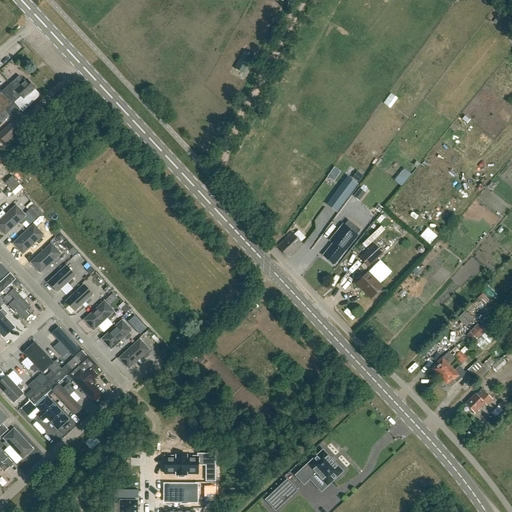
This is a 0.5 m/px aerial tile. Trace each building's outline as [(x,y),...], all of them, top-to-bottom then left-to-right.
[(260,28),(268,31),(273,20),(264,16),(260,28)] [(235,69),(243,74),(253,56),(244,51),(235,69)] [(6,61),(0,65),(0,71),(3,75),(11,68),(6,61)] [(23,84),(17,78),(0,93),(0,125),(12,115),(10,113),(7,109),(14,103),(22,113),(33,102),(27,96),(35,88),(28,80),(23,84)] [(0,132),(0,138),(4,143),(24,126),(16,118),(0,132)] [(246,134),(253,138),(258,131),(251,126),(246,134)] [(235,160),(243,163),(250,143),(242,140),(235,160)] [(347,177),(333,197),(343,204),(357,185),(347,177)] [(11,179),(6,184),(16,193),(21,188),(11,179)] [(353,196),(358,200),(364,192),(360,189),(353,196)] [(0,214),(14,202),(2,190),(0,191),(0,214)] [(310,203),(306,208),(312,213),(316,207),(310,203)] [(16,206),(0,220),(0,230),(5,236),(19,223),(21,226),(26,222),(23,219),(26,216),(16,206)] [(35,220),(42,214),(34,206),(28,211),(35,220)] [(357,208),(346,211),(349,222),(360,219),(357,208)] [(296,223),(301,227),(308,218),(303,214),(296,223)] [(372,227),(379,234),(388,227),(382,219),(372,227)] [(43,235),(34,225),(13,244),(23,255),(36,242),(39,245),(43,241),(41,238),(43,235)] [(334,265),(344,252),(344,251),(355,237),(342,226),(330,241),(333,244),(323,256),(334,265)] [(55,237),(59,233),(55,228),(51,233),(55,237)] [(290,256),(303,244),(291,233),(277,247),(286,256),(288,254),(290,256)] [(30,263),(40,274),(54,261),(56,264),(61,260),(58,257),(61,254),(51,244),(30,263)] [(368,267),(382,253),(374,244),(360,258),(368,267)] [(73,256),(77,252),(73,248),(69,252),(73,256)] [(0,279),(8,272),(0,263),(0,279)] [(74,282),(72,279),(75,276),(66,266),(48,282),(57,292),(67,283),(70,286),(74,282)] [(90,276),(95,272),(91,267),(86,271),(90,276)] [(371,299),(382,288),(368,273),(356,284),(371,299)] [(8,284),(14,278),(15,280),(16,280),(16,279),(10,274),(3,280),(4,281),(5,281),(8,284)] [(0,285),(0,289),(1,290),(1,291),(2,292),(9,286),(8,284),(5,281),(4,281),(0,285)] [(75,312),(85,302),(88,305),(92,301),(89,298),(93,295),(84,285),(66,301),(75,312)] [(108,295),(112,291),(108,286),(104,290),(108,295)] [(13,288),(8,293),(14,299),(8,304),(24,320),(29,315),(24,310),(30,305),(13,288)] [(480,292),(463,305),(470,314),(487,301),(480,292)] [(112,302),(107,296),(103,300),(104,301),(108,305),(112,302)] [(114,317),(111,315),(114,312),(108,305),(104,301),(83,321),(93,331),(107,319),(110,321),(114,317)] [(121,309),(126,305),(123,302),(118,307),(121,310),(121,309)] [(126,314),(130,310),(126,305),(121,309),(126,314)] [(0,332),(3,336),(15,326),(6,316),(10,313),(4,306),(0,309),(0,332)] [(458,319),(465,326),(472,320),(464,312),(458,319)] [(81,319),(77,324),(82,330),(87,325),(81,319)] [(111,350),(125,338),(127,340),(132,336),(129,334),(132,331),(122,321),(101,340),(111,350)] [(143,333),(148,329),(143,324),(139,329),(143,333)] [(474,343),(484,332),(477,324),(466,335),(474,343)] [(58,325),(47,335),(69,359),(79,349),(58,325)] [(474,343),(482,350),(494,338),(486,331),(474,343)] [(140,340),(119,359),(129,370),(142,357),(145,360),(149,356),(147,353),(149,350),(140,340)] [(55,363),(36,343),(25,352),(44,373),(55,363)] [(161,352),(165,348),(161,343),(156,348),(161,352)] [(79,362),(80,363),(87,357),(82,351),(81,351),(83,352),(76,358),(76,359),(79,362)] [(436,367),(433,370),(440,377),(451,367),(448,364),(454,358),(454,357),(449,352),(443,358),(434,365),(436,367)] [(459,352),(454,357),(461,364),(466,359),(462,355),(459,352)] [(79,362),(76,359),(76,358),(75,357),(68,363),(69,365),(70,365),(73,368),(79,362)] [(478,381),(491,368),(496,363),(490,357),(482,365),(478,360),(467,370),(478,381)] [(491,368),(496,373),(506,363),(502,358),(496,363),(491,368)] [(63,371),(66,374),(67,376),(67,375),(74,369),(73,368),(70,365),(69,365),(63,371)] [(451,367),(440,377),(447,384),(453,378),(457,382),(466,373),(459,366),(454,370),(451,367)] [(83,373),(81,370),(72,378),(94,401),(102,393),(90,380),(96,375),(89,368),(83,373)] [(66,374),(63,371),(62,369),(55,375),(56,377),(59,380),(66,374)] [(0,388),(13,403),(23,394),(21,391),(23,389),(19,384),(17,387),(7,376),(0,382),(0,388)] [(50,383),(53,386),(54,388),(61,381),(59,380),(56,377),(50,383)] [(42,388),(35,381),(28,387),(31,391),(25,396),(28,400),(35,394),(37,395),(43,389),(42,388)] [(53,386),(50,383),(49,381),(42,388),(43,389),(46,392),(53,386)] [(81,408),(60,385),(53,391),(74,415),(81,408)] [(46,392),(43,389),(37,395),(40,398),(39,399),(41,400),(48,394),(46,392)] [(492,399),(481,389),(476,395),(475,394),(466,404),(475,413),(484,404),(486,405),(492,399)] [(39,399),(40,398),(37,395),(35,394),(28,400),(34,406),(33,404),(39,399)] [(69,420),(47,396),(36,406),(40,411),(37,414),(42,420),(46,417),(57,430),(69,420)] [(343,453),(368,434),(360,423),(335,442),(343,453)] [(8,430),(3,424),(2,424),(0,426),(0,434),(0,435),(7,429),(8,430)] [(33,450),(14,429),(3,439),(6,441),(3,444),(7,448),(10,446),(23,460),(33,450)] [(0,467),(3,471),(12,463),(0,448),(0,467)] [(341,473),(342,472),(341,471),(324,452),(323,451),(322,452),(297,475),(296,476),(297,477),(303,483),(304,484),(305,483),(315,473),(326,484),(326,485),(327,486),(328,485),(341,473)] [(206,454),(206,481),(215,481),(215,454),(214,454),(206,454)] [(165,457),(165,474),(176,474),(176,476),(186,476),(186,475),(198,475),(198,457),(186,457),(186,456),(176,456),(176,457),(165,457)] [(275,510),(297,491),(287,480),(266,500),(275,510)] [(187,502),(197,502),(197,485),(165,485),(165,497),(165,499),(165,501),(166,502),(168,502),(170,502),(181,502),(182,503),(187,503),(187,502)] [(114,490),(114,498),(138,499),(138,490),(134,490),(114,490)] [(137,511),(137,501),(120,501),(119,511),(137,511)]
